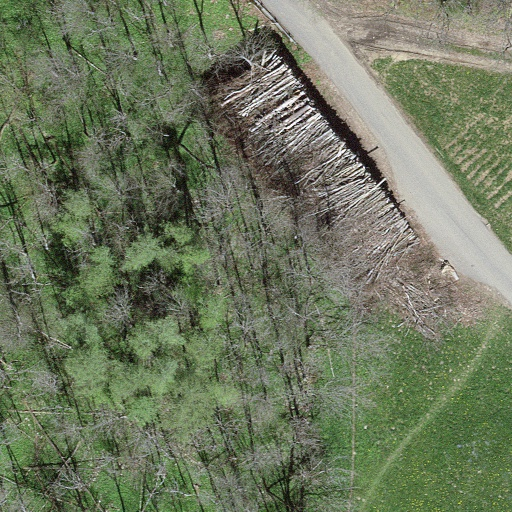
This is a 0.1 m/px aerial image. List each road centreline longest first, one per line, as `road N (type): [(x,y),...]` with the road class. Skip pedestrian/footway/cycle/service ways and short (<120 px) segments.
road 1 (unclassified): [(283,0),(511,277)]
road 2 (track): [(305,22),(371,20),(511,57)]
